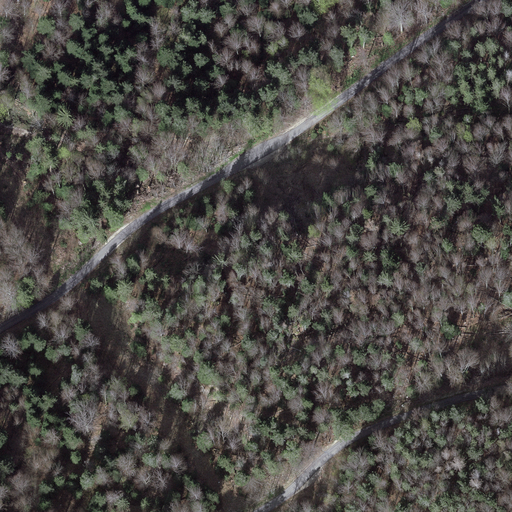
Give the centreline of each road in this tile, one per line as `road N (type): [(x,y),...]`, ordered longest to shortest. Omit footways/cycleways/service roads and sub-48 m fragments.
road 1 (residential): [(476,0),(345,94),(140,220),(49,301),(0,328)]
road 2 (residential): [(257,511),(353,437),(511,386)]
